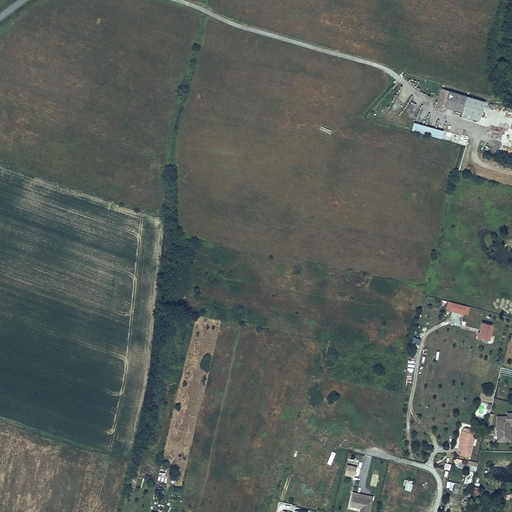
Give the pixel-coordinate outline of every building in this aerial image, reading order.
[(453,91),(429,83),(424,102),(432,105),(433,102),(449,107),(453,91)] [(472,97),(453,91),(449,107),(447,110),(466,116),(472,97)] [(430,125),(400,117),(398,125),(428,134),(430,125)] [(448,302),(447,310),(464,313),(465,305),(448,302)] [(490,342),(493,325),(480,322),(477,340),(490,342)] [(511,336),(511,326),(511,327),(510,327),(505,329),(502,331),(500,333),(499,336),(499,341),(500,344),(501,346),(502,348),(504,350),(508,350),(510,351),(511,351),(511,343),(511,341),(510,342),(509,341),(508,340),(508,338),(509,337),(510,337),(511,336)] [(483,411),(483,432),(494,432),(494,422),(493,422),(493,418),(496,418),(504,418),(504,408),(493,408),(493,411),(483,411)] [(497,436),(496,418),(493,418),(493,422),(494,422),(494,432),(483,432),(483,436),(497,436)] [(448,423),(447,429),(449,430),(446,444),(448,444),(447,449),(457,451),(463,427),(451,423),(448,423)] [(331,465),(336,453),(332,451),(327,463),(331,465)] [(344,475),(355,477),(357,466),(347,464),(344,475)] [(464,484),(471,485),(472,475),(465,475),(464,484)] [(405,479),(403,489),(411,491),(413,481),(405,479)] [(455,483),(452,493),(458,495),(461,484),(455,483)] [(370,511),(373,496),(353,493),(350,505),(360,509),(359,511),(370,511)]
